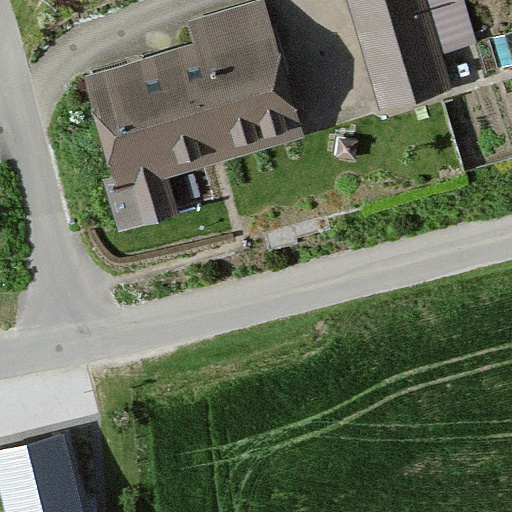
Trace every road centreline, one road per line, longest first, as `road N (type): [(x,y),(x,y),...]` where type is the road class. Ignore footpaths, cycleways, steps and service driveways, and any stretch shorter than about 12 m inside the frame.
road 1 (tertiary): [(511,229),(0,354)]
road 2 (unknown): [(12,98),(100,40),(193,0)]
road 3 (unknown): [(306,0),(348,136)]
